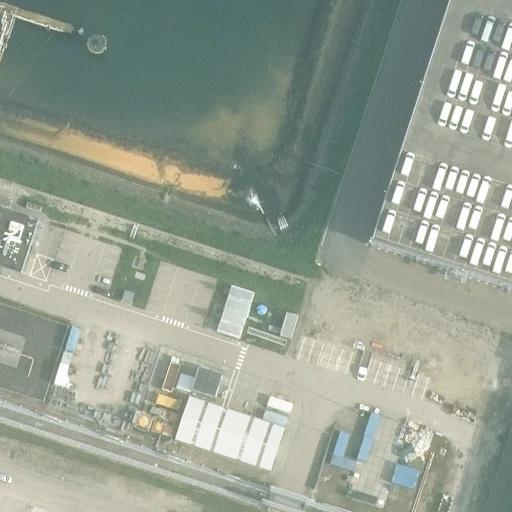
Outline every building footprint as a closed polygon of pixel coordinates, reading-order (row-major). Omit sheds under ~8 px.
[(511,0),(459,0),(377,258),(511,301),(511,0)] [(0,210),(0,270),(19,276),(37,222),(0,210)] [(28,264),(25,274),(63,286),(66,277),(28,264)] [(248,335),(281,345),(296,299),(244,283),(241,293),(259,298),(248,335)] [(198,367),(194,379),(183,376),(180,387),(216,399),(224,376),(198,367)] [(258,387),(250,411),(266,417),(265,419),(281,425),(290,398),(258,387)] [(188,399),(175,442),(270,472),(284,430),(188,399)]
